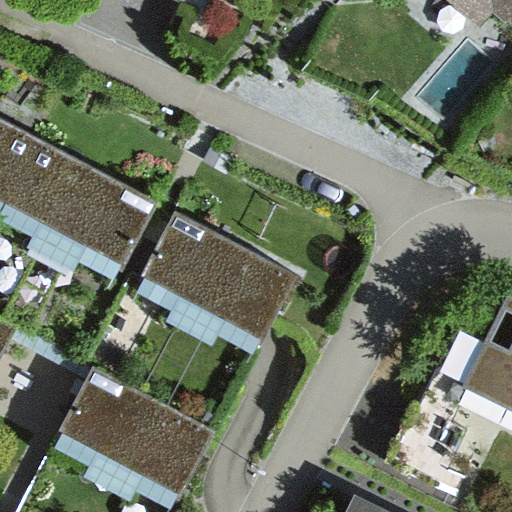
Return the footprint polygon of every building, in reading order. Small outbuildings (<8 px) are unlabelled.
[(511,0),(445,0),(481,30),(495,15),(509,27),(511,23),(511,0)] [(157,211),(0,127),(0,213),(122,277),(150,225),(157,211)] [(293,276),(180,216),(169,236),(143,283),(256,343),(293,276)] [(478,375),(511,392),(511,284),(508,282),(484,328),(457,314),(384,454),(460,493),(473,468),(457,459),(474,427),(456,417),(478,375)] [(0,361),(14,336),(0,327),(0,361)] [(175,503),(210,437),(93,375),(86,390),(58,441),(175,503)] [(339,511),(420,511),(356,480),(339,511)]
